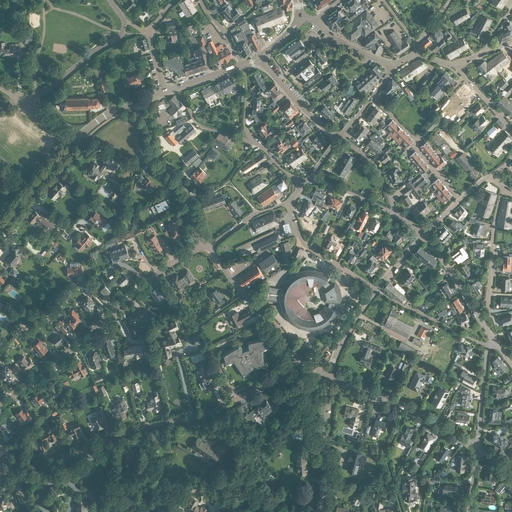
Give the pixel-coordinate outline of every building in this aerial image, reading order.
[(128,0),(123,5),(129,11),(136,5),(130,0),(128,0)] [(184,0),(179,4),(187,17),(196,11),(189,0),(184,0)] [(290,2),(290,0),(266,0),(267,2),(273,2),(273,0),(278,0),(278,4),(280,4),(280,6),(282,6),(282,9),(292,9),(292,2),(290,2)] [(313,0),(314,1),(312,2),(318,10),(328,3),(331,1),(331,0),(313,0)] [(357,0),(349,0),(344,3),(351,12),(355,9),(357,12),(358,11),(358,12),(361,10),(360,9),(362,8),(360,5),(361,4),(357,0)] [(491,0),(491,1),(502,9),(508,0),(491,0)] [(225,2),(225,1),(221,4),(218,6),(221,10),(224,7),(225,5),(227,4),(225,2)] [(227,7),(225,5),(224,7),(225,8),(222,11),(223,13),(223,14),(226,17),(231,12),(227,7)] [(347,16),(342,8),(326,20),(330,26),(342,18),(343,20),(347,16)] [(233,10),(231,12),(226,17),(230,22),(240,14),(235,9),(233,10)] [(280,9),(273,12),(268,14),(272,25),(287,20),(283,11),(280,9)] [(456,25),(470,17),(466,9),(451,17),(456,25)] [(379,25),(367,10),(349,24),(351,26),(344,32),(351,41),(362,32),(365,37),(379,25)] [(354,12),(347,16),(350,20),(358,14),(355,11),(354,12)] [(268,14),(254,19),(259,32),(266,29),(265,28),(272,25),(268,14)] [(471,29),(469,33),(487,42),(490,35),(486,33),(492,19),(482,15),(476,26),(475,26),(473,30),(471,29)] [(342,18),(330,26),(335,32),(350,20),(347,16),(343,20),(342,18)] [(239,25),(245,21),(243,17),(236,21),(239,25)] [(250,47),(251,46),(254,51),(261,47),(254,33),(253,34),(251,31),(245,22),(239,26),(241,29),(248,43),(250,47)] [(177,35),(175,35),(175,31),(173,32),(173,28),(166,29),(167,34),(165,35),(166,41),(169,41),(169,42),(170,43),(171,44),(173,44),(174,43),(175,42),(176,41),(176,40),(177,40),(177,35)] [(248,43),(241,29),(236,31),(247,55),(252,53),(253,52),(253,51),(250,47),(249,47),(247,43),(248,43)] [(436,29),(430,35),(431,36),(431,37),(433,39),(434,38),(436,41),(443,34),(438,29),(437,30),(436,29)] [(395,30),(387,35),(394,46),(392,48),(398,55),(413,45),(409,36),(405,39),(402,41),(395,30)] [(247,55),(236,31),(231,34),(243,57),(247,55)] [(374,42),(375,42),(376,41),(380,37),(375,31),(366,38),(363,46),(371,50),(374,42)] [(505,31),(497,35),(500,41),(502,42),(509,39),(505,31)] [(27,43),(29,37),(23,35),(21,41),(27,43)] [(427,38),(418,45),(422,51),(429,45),(430,46),(429,47),(435,53),(440,48),(434,42),(433,44),(430,40),(430,39),(432,41),(433,41),(434,40),(430,36),(428,38),(427,38)] [(139,40),(142,50),(148,49),(144,38),(139,40)] [(303,51),(302,49),(305,47),(299,38),(284,49),(286,51),(285,52),(285,53),(286,56),(287,56),(289,55),(291,57),(297,53),(298,55),(296,56),(299,60),(306,54),(304,51),(303,51)] [(463,38),(453,43),(457,49),(459,53),(462,52),(468,48),(463,38)] [(437,43),(441,48),(446,43),(443,39),(438,43),(437,43)] [(215,47),(212,41),(208,42),(214,53),(213,53),(220,65),(225,63),(225,62),(229,60),(229,61),(233,58),(228,48),(226,46),(223,47),(222,44),(215,47)] [(20,43),(9,44),(9,48),(5,48),(4,42),(0,42),(0,54),(0,55),(0,57),(10,56),(10,57),(16,57),(15,54),(20,54),(20,43)] [(374,42),(371,50),(372,51),(378,54),(378,53),(379,54),(381,51),(380,50),(382,46),(376,43),(375,42),(374,42)] [(453,43),(444,49),(447,54),(456,49),(457,49),(453,43)] [(194,57),(199,71),(205,70),(207,69),(200,48),(192,50),(194,57)] [(456,49),(447,54),(450,60),(460,54),(459,53),(457,49),(456,49)] [(328,59),(321,50),(315,55),(322,64),(328,59)] [(494,64),(499,70),(511,61),(503,51),(491,60),(494,64)] [(180,58),(178,54),(162,61),(164,65),(169,67),(172,68),(173,69),(175,70),(177,72),(179,74),(181,73),(185,72),(182,65),(180,58)] [(199,71),(194,57),(188,59),(189,63),(193,74),(199,71)] [(294,71),(299,77),(300,77),(302,79),(301,79),(307,86),(322,74),(317,67),(316,68),(314,66),(315,65),(309,59),(294,71)] [(418,73),(427,66),(420,59),(409,66),(412,70),(416,74),(418,73)] [(494,64),(491,60),(486,63),(485,61),(477,66),(483,73),(494,64)] [(189,63),(182,65),(185,72),(186,76),(189,75),(193,74),(189,63)] [(499,70),(494,64),(483,73),(489,81),(495,76),(495,75),(498,73),(497,72),(499,70)] [(370,71),(371,71),(378,78),(384,73),(377,65),(370,71)] [(412,70),(409,66),(399,72),(402,77),(412,70)] [(416,74),(412,70),(402,77),(407,83),(412,79),(413,77),(416,74)] [(371,71),(368,74),(375,83),(379,80),(378,78),(371,71)] [(434,96),(451,76),(446,71),(441,76),(442,77),(437,83),(438,84),(431,92),(434,96)] [(262,81),(258,72),(251,76),(252,78),(252,79),(254,82),(255,85),(258,89),(255,91),(258,94),(261,92),(267,87),(262,81)] [(137,73),(125,77),(128,86),(140,82),(137,73)] [(333,74),(319,84),(325,91),(335,84),(336,86),(337,86),(339,84),(339,83),(338,82),(338,81),(333,74)] [(375,83),(368,74),(363,78),(371,87),(375,83)] [(421,82),(419,84),(422,87),(424,86),(424,85),(430,79),(427,76),(421,82)] [(456,81),(451,76),(434,96),(438,99),(451,85),(452,86),(456,81)] [(230,77),(219,82),(225,93),(232,90),(234,93),(238,91),(230,77)] [(368,89),(371,87),(363,78),(360,81),(368,89)] [(399,91),(401,88),(398,85),(399,85),(392,79),(386,85),(387,86),(388,85),(395,92),(397,89),(399,91)] [(368,89),(360,81),(359,80),(355,84),(364,93),(368,89)] [(503,89),(508,85),(503,80),(498,84),(503,89)] [(225,93),(219,82),(212,86),(217,97),(225,93)] [(282,91),(275,84),(273,84),(270,87),(270,88),(265,93),(268,96),(270,95),(273,99),(282,91)] [(464,84),(456,93),(462,99),(459,103),(462,106),(467,100),(465,99),(472,91),(464,84)] [(207,87),(208,88),(201,91),(207,103),(213,100),(214,102),(217,100),(215,98),(217,97),(212,86),(211,85),(209,86),(207,87)] [(388,85),(387,86),(384,89),(390,95),(392,93),(393,94),(395,92),(388,85)] [(342,91),(342,92),(344,93),(348,96),(347,97),(348,98),(344,104),(352,109),(358,101),(351,96),(350,96),(353,92),(347,88),(342,91)] [(511,102),(504,95),(496,105),(507,114),(511,108),(511,102)] [(97,98),(88,99),(88,97),(65,98),(65,100),(65,107),(65,109),(88,109),(88,107),(98,107),(100,105),(100,100),(97,98)] [(168,102),(173,106),(168,111),(175,118),(185,108),(178,101),(177,101),(173,97),(168,102)] [(267,103),(269,106),(270,108),(271,108),(272,107),(272,108),(277,104),(272,98),(267,103)] [(254,99),(253,109),(268,111),(268,108),(264,107),(262,106),(261,107),(260,107),(261,100),(254,99)] [(295,106),(290,100),(281,108),(286,113),(295,106)] [(334,106),(338,111),(338,112),(342,115),(344,112),(348,115),(352,109),(344,104),(342,102),(338,106),(335,104),(335,105),(334,106)] [(481,113),(485,110),(479,103),(472,110),(471,111),(475,116),(480,112),(481,113)] [(278,105),(277,104),(272,109),(275,112),(280,107),(279,106),(278,105)] [(299,111),(295,106),(286,113),(291,119),(299,111)] [(325,117),(330,110),(325,106),(320,112),(321,113),(320,114),(322,115),(322,114),(325,117)] [(332,109),(330,110),(325,117),(327,119),(327,120),(329,121),(330,121),(333,119),(335,121),(338,117),(336,115),(337,114),(334,110),(336,109),(334,107),(332,109)] [(375,107),(371,112),(378,118),(382,112),(375,107)] [(268,111),(253,109),(252,116),(255,117),(255,119),(260,120),(260,117),(260,113),(265,113),(268,111)] [(378,118),(371,112),(367,118),(373,123),(378,118)] [(447,118),(443,113),(440,116),(449,126),(452,123),(449,119),(450,118),(448,117),(447,118)] [(188,120),(185,116),(178,120),(176,121),(177,125),(181,124),(188,120)] [(429,133),(440,122),(435,117),(424,128),(429,133)] [(472,125),(478,132),(485,126),(484,125),(488,122),(483,117),(480,120),(479,119),(472,125)] [(266,118),(265,118),(262,121),(264,124),(257,130),(261,134),(268,127),(267,125),(270,122),(266,118)] [(499,119),(495,123),(501,129),(504,125),(505,125),(499,119)] [(299,131),(307,125),(305,121),(304,122),(303,120),(297,125),(294,127),(298,132),(299,131)] [(384,124),(382,126),(389,134),(397,125),(392,120),(386,126),(384,124)] [(445,122),(440,126),(450,137),(455,133),(445,122)] [(195,130),(190,125),(186,129),(183,126),(174,133),(173,131),(170,134),(168,132),(164,135),(166,137),(165,138),(172,146),(178,141),(181,144),(192,134),(193,136),(196,133),(195,132),(196,131),(195,130)] [(309,126),(307,125),(299,131),(303,136),(305,134),(308,132),(309,134),(312,131),(311,129),(311,127),(310,126),(309,126)] [(359,128),(358,130),(364,134),(365,133),(367,134),(369,131),(368,130),(368,129),(362,125),(361,125),(359,127),(359,128)] [(397,125),(389,134),(394,139),(403,130),(398,125),(397,125)] [(493,126),(487,132),(492,137),(498,131),(493,126)] [(268,127),(261,134),(265,138),(265,139),(274,130),(271,128),(270,129),(268,127)] [(366,136),(364,134),(358,130),(356,132),(356,131),(354,134),(354,135),(360,140),(362,137),(364,138),(366,136)] [(403,130),(394,139),(400,144),(408,135),(403,130)] [(489,147),(497,155),(511,139),(511,137),(504,131),(489,147)] [(222,134),(219,134),(213,141),(226,151),(232,143),(234,141),(230,138),(229,140),(222,134)] [(276,135),(275,136),(273,138),(274,139),(271,142),(276,148),(282,143),(276,136),(276,135)] [(325,143),(326,141),(324,139),(322,140),(321,138),(320,139),(317,136),(316,137),(314,135),(308,141),(312,145),(314,143),(320,148),(325,143)] [(413,141),(408,135),(400,144),(405,149),(413,141)] [(369,141),(366,144),(367,145),(366,146),(369,148),(369,147),(371,149),(376,143),(379,140),(377,138),(376,139),(373,136),(369,141)] [(376,143),(371,149),(373,151),(375,153),(376,153),(378,151),(380,153),(382,151),(380,149),(381,148),(381,147),(383,146),(381,143),(384,140),(382,138),(379,140),(376,143)] [(299,143),(295,139),(290,143),(294,147),(299,143)] [(465,144),(468,148),(474,142),(471,139),(465,144)] [(427,155),(433,150),(426,142),(420,147),(427,155)] [(282,143),(276,148),(281,154),(289,147),(286,145),(285,146),(282,143)] [(382,152),(384,155),(380,158),(384,163),(391,157),(389,155),(388,156),(386,154),(390,151),(390,150),(391,149),(389,146),(385,150),(382,152)] [(452,151),(448,146),(443,150),(446,155),(452,151)] [(301,148),(294,153),(300,162),(307,157),(301,148)] [(199,156),(193,149),(182,159),(187,166),(199,156)] [(454,149),(449,154),(452,158),(458,154),(454,149)] [(196,168),(196,169),(190,176),(195,181),(193,182),(196,184),(197,183),(198,183),(206,175),(199,168),(210,157),(212,159),(213,158),(215,159),(218,156),(212,150),(207,155),(209,156),(196,168)] [(433,150),(427,155),(434,163),(440,158),(439,157),(433,150)] [(410,156),(409,157),(416,165),(422,160),(415,151),(410,156)] [(335,171),(345,177),(356,158),(346,152),(335,171)] [(300,162),(294,153),(292,153),(286,157),(293,167),(300,162)] [(472,179),(479,173),(472,164),(474,162),(470,157),(468,159),(463,153),(456,159),(472,179)] [(103,161),(102,163),(100,166),(95,163),(94,165),(93,165),(92,166),(92,167),(87,175),(96,181),(104,169),(102,168),(104,164),(112,170),(117,162),(107,155),(105,158),(104,157),(104,158),(102,160),(103,161)] [(264,155),(255,160),(257,165),(266,159),(264,155)] [(361,157),(358,160),(365,166),(364,167),(365,168),(363,171),(366,174),(368,172),(370,173),(373,170),(371,168),(372,167),(369,164),(369,163),(361,156),(361,157)] [(440,158),(434,163),(434,164),(439,169),(447,163),(442,157),(440,158)] [(257,165),(255,160),(242,168),(245,173),(257,165)] [(423,173),(429,168),(422,160),(416,165),(423,173)] [(267,166),(264,162),(257,168),(259,172),(267,166)] [(118,177),(124,181),(131,171),(125,166),(118,177)] [(390,177),(400,174),(397,168),(388,171),(390,174),(389,174),(390,177)] [(412,179),(408,181),(405,184),(409,188),(403,192),(405,196),(411,191),(418,186),(419,188),(426,182),(427,181),(420,172),(413,177),(412,179)] [(400,174),(390,177),(391,180),(392,180),(394,185),(397,184),(396,183),(402,180),(400,174)] [(142,183),(140,186),(145,190),(148,186),(154,190),(157,186),(151,181),(145,176),(141,182),(142,183)] [(264,182),(260,176),(247,184),(253,193),(268,184),(266,181),(264,182)] [(432,183),(429,186),(428,186),(434,192),(442,184),(438,178),(432,183)] [(276,183),(282,190),(287,187),(282,179),(276,183)] [(68,186),(62,181),(60,183),(57,181),(53,186),(54,187),(48,194),(54,200),(62,191),(63,192),(68,186)] [(275,184),(271,187),(258,197),(264,206),(278,197),(276,194),(280,191),(275,184)] [(443,184),(442,184),(434,192),(439,198),(447,190),(448,190),(443,184)] [(418,186),(411,191),(416,198),(423,192),(419,188),(418,186)] [(314,192),(311,199),(316,201),(319,202),(323,204),(324,204),(324,203),(325,200),(326,199),(324,198),(324,200),(323,199),(325,193),(320,190),(318,189),(317,189),(316,189),(314,192)] [(447,190),(439,198),(443,203),(452,195),(447,190)] [(496,195),(485,191),(477,214),(489,218),(496,195)] [(222,195),(215,197),(218,205),(225,203),(222,195)] [(152,203),(154,205),(150,207),(154,214),(158,211),(158,212),(159,211),(160,213),(166,210),(165,208),(169,206),(165,199),(162,200),(161,198),(163,198),(162,196),(156,199),(156,201),(152,203)] [(333,207),(337,198),(331,196),(328,201),(325,200),(324,203),(324,204),(327,205),(329,206),(333,207)] [(407,206),(411,203),(407,196),(403,199),(407,206)] [(93,203),(87,197),(82,203),(88,208),(93,203)] [(218,205),(215,197),(208,200),(211,208),(218,205)] [(343,201),(337,198),(333,207),(336,209),(334,212),(337,214),(336,216),(339,218),(342,210),(340,209),(343,201)] [(511,214),(511,200),(502,199),(499,213),(511,214)] [(204,211),(211,208),(208,200),(201,203),(204,211)] [(226,205),(231,211),(238,206),(233,200),(226,205)] [(315,205),(308,200),(307,202),(306,202),(303,205),(311,210),(315,205)] [(105,205),(100,201),(96,206),(102,209),(105,205)] [(427,205),(424,202),(423,201),(411,211),(418,220),(419,219),(420,221),(423,219),(421,217),(423,216),(419,212),(427,205)] [(419,212),(423,216),(430,210),(429,208),(433,205),(431,202),(429,203),(427,205),(419,212)] [(303,205),(301,208),(302,209),(300,210),(307,216),(309,217),(313,212),(311,210),(303,205)] [(346,211),(343,216),(346,218),(347,217),(350,219),(356,209),(355,208),(355,206),(352,205),(351,205),(351,206),(349,205),(347,211),(346,211)] [(236,218),(243,213),(238,206),(231,211),(236,218)] [(465,217),(469,212),(461,206),(457,211),(454,215),(461,221),(464,218),(465,217)] [(355,219),(351,227),(356,229),(355,230),(360,232),(361,232),(361,231),(370,212),(365,209),(362,215),(360,215),(357,220),(355,219)] [(43,219),(46,215),(42,212),(40,215),(33,210),(26,218),(33,224),(36,221),(38,223),(42,218),(43,219)] [(92,214),(87,221),(95,227),(98,224),(101,227),(106,220),(96,211),(93,215),(92,214)] [(258,233),(279,224),(274,213),(253,222),(258,233)] [(511,216),(511,214),(499,213),(498,220),(497,226),(510,228),(511,216)] [(43,219),(42,218),(38,223),(48,231),(55,223),(46,215),(43,219)] [(180,228),(177,220),(176,220),(176,218),(171,219),(171,222),(168,223),(170,230),(180,228)] [(375,218),(370,229),(376,232),(381,221),(380,221),(380,220),(378,219),(378,220),(375,218)] [(453,220),(448,226),(454,231),(460,225),(456,222),(456,223),(455,222),(453,220)] [(286,233),(292,232),(289,222),(283,224),(286,233)] [(476,222),(472,232),(483,236),(485,230),(487,226),(476,222)] [(326,234),(330,225),(325,223),(321,231),(326,234)] [(444,226),(440,230),(448,238),(453,234),(444,226)] [(182,235),(180,228),(170,230),(172,238),(176,237),(176,240),(181,238),(181,236),(182,235)] [(394,238),(392,236),(388,232),(384,237),(389,241),(392,238),(398,244),(402,239),(403,240),(406,237),(398,229),(395,233),(397,235),(394,238)] [(448,238),(440,230),(436,235),(444,243),(448,238)] [(131,237),(129,232),(116,237),(117,242),(131,237)] [(80,237),(75,243),(81,250),(86,246),(91,240),(92,239),(91,238),(86,233),(84,236),(83,235),(80,238),(80,237)] [(161,245),(155,235),(146,240),(149,244),(155,254),(163,249),(160,245),(161,245)] [(262,242),(255,245),(258,252),(276,244),(280,242),(277,235),(262,242)] [(340,239),(340,238),(337,236),(337,237),(334,235),(332,237),(331,236),(329,239),(330,241),(326,248),(328,250),(329,249),(332,251),(339,238),(340,239)] [(106,247),(115,244),(113,238),(109,240),(110,241),(105,243),(104,244),(102,245),(103,248),(106,247)] [(340,239),(339,238),(332,251),(336,253),(335,254),(337,256),(344,245),(341,243),(343,240),(340,238),(340,239)] [(480,244),(477,243),(477,239),(474,239),(474,242),(471,242),(471,246),(474,247),(474,255),(483,255),(484,250),(484,244),(480,244)] [(93,244),(91,245),(94,250),(101,245),(98,241),(97,241),(96,240),(92,243),(93,244)] [(390,252),(392,250),(388,247),(390,244),(386,240),(381,245),(383,246),(380,249),(388,256),(391,252),(390,252)] [(25,245),(35,255),(36,253),(39,250),(28,241),(25,245)] [(292,258),(289,244),(290,244),(290,241),(280,244),(282,254),(281,254),(282,259),(285,259),(286,263),(290,262),(289,258),(292,258)] [(13,251),(4,260),(11,265),(22,254),(21,245),(12,246),(13,251)] [(125,245),(117,248),(121,260),(129,257),(125,245)] [(431,269),(438,261),(421,246),(414,254),(431,269)] [(362,249),(358,256),(361,259),(367,250),(366,249),(364,247),(362,249)] [(385,259),(388,256),(380,249),(378,247),(375,250),(377,251),(375,253),(376,254),(383,260),(385,259)] [(448,247),(442,253),(445,256),(451,251),(448,247)] [(117,248),(109,251),(113,263),(121,260),(117,248)] [(355,255),(353,253),(354,251),(350,249),(349,251),(345,258),(350,262),(352,263),(353,263),(354,263),(357,257),(355,255)] [(455,253),(451,256),(455,261),(455,260),(456,262),(459,260),(458,259),(461,257),(462,258),(466,255),(463,251),(462,252),(459,249),(455,253)] [(58,258),(63,262),(65,259),(61,255),(62,254),(60,253),(57,256),(58,258)] [(273,254),(268,257),(274,265),(278,262),(273,254)] [(268,257),(264,260),(270,268),(274,265),(268,257)] [(368,264),(361,259),(359,261),(365,266),(362,268),(371,276),(375,272),(374,272),(370,268),(371,267),(368,264)] [(264,260),(260,263),(265,271),(270,268),(264,260)] [(374,272),(379,266),(375,262),(374,263),(371,260),(368,264),(371,267),(370,268),(374,272)] [(502,270),(503,270),(507,271),(507,273),(511,273),(511,263),(504,263),(503,267),(502,267),(502,270)] [(469,269),(466,264),(460,268),(463,273),(465,276),(471,273),(469,270),(469,269)] [(67,267),(68,276),(82,275),(81,266),(67,267)] [(257,266),(252,269),(258,277),(263,274),(257,266)] [(13,268),(9,273),(14,277),(9,283),(13,285),(18,279),(15,276),(18,272),(13,268)] [(252,269),(248,272),(254,280),(258,277),(252,269)] [(340,290),(339,286),(338,284),(335,280),(330,284),(326,280),(330,276),(328,275),(327,274),(326,274),(324,273),(323,272),(322,272),(321,271),(320,271),(317,270),(315,269),(314,270),(313,269),(308,269),(306,269),(306,270),(304,270),(302,271),(300,271),(299,271),(298,272),(296,273),(294,274),(292,275),(292,276),(291,277),(290,277),(289,278),(288,279),(287,280),(287,281),(286,281),(286,282),(285,283),(282,289),(268,287),(267,299),(280,301),(281,304),(282,309),(282,310),(283,312),(284,313),(284,314),(285,316),(286,317),(287,319),(288,320),(290,322),(292,323),(294,325),(295,325),(297,326),(297,327),(299,328),(300,327),(301,328),(302,328),(304,329),(305,329),(306,329),(308,330),(314,330),(314,329),(315,329),(318,328),(320,328),(322,327),(324,326),(325,326),(326,325),(327,324),(328,324),(330,323),(331,322),(333,320),(334,319),(334,318),(335,317),(336,315),(337,313),(338,313),(338,311),(333,309),(335,304),(341,305),(342,301),(342,297),(342,296),(341,294),(341,292),(340,290)] [(5,278),(4,280),(0,276),(0,285),(1,284),(3,286),(11,276),(9,274),(4,270),(1,274),(5,278)] [(408,270),(403,275),(411,281),(415,276),(408,270)] [(182,275),(180,276),(185,283),(187,282),(188,283),(193,280),(187,271),(182,274),(182,275)] [(248,272),(243,275),(249,284),(254,280),(248,272)] [(120,277),(116,280),(122,287),(126,283),(125,282),(128,280),(122,274),(119,276),(120,277)] [(178,278),(176,275),(169,280),(176,291),(184,286),(183,285),(185,283),(180,276),(178,278)] [(243,275),(239,278),(244,287),(249,284),(243,275)] [(411,281),(403,275),(399,280),(406,286),(411,281)] [(478,280),(470,285),(477,296),(481,293),(478,289),(482,287),(478,280)] [(106,285),(103,281),(95,288),(100,293),(98,295),(102,299),(105,296),(110,292),(105,286),(106,285)] [(401,302),(405,305),(408,300),(405,297),(406,296),(389,282),(383,289),(392,297),(393,297),(400,302),(401,302)] [(435,298),(451,288),(447,282),(439,287),(442,292),(440,293),(439,291),(436,293),(436,294),(434,295),(435,298)] [(80,287),(82,289),(86,294),(88,295),(90,293),(82,285),(80,287)] [(150,292),(157,300),(161,297),(161,298),(162,297),(164,300),(169,296),(166,293),(166,292),(160,285),(155,289),(150,292)] [(454,293),(451,288),(435,298),(436,300),(438,299),(444,296),(446,299),(454,293)] [(217,292),(215,290),(209,294),(216,304),(224,298),(219,291),(217,292)] [(175,297),(179,302),(184,299),(180,293),(175,297)] [(179,304),(173,296),(170,299),(174,304),(170,306),(171,308),(179,304)] [(83,302),(84,303),(81,305),(84,308),(87,311),(86,311),(88,313),(89,313),(90,313),(91,313),(92,313),(92,312),(93,311),(93,310),(93,309),(92,309),(92,308),(93,306),(91,304),(93,303),(87,297),(83,301),(83,302)] [(412,297),(409,301),(414,305),(417,301),(412,297)] [(501,297),(500,306),(509,306),(509,297),(501,297)] [(461,303),(458,298),(448,304),(450,307),(451,307),(452,308),(461,303)] [(420,310),(424,304),(419,301),(415,307),(420,310)] [(461,303),(452,308),(452,309),(453,311),(454,310),(456,313),(464,309),(461,303)] [(70,319),(76,325),(79,321),(76,318),(79,316),(72,309),(68,314),(69,314),(67,316),(70,319)] [(144,309),(134,311),(137,318),(149,315),(149,314),(145,311),(144,311),(144,309)] [(8,310),(4,314),(11,320),(15,316),(8,310)] [(137,318),(134,311),(133,312),(133,313),(127,317),(130,323),(127,326),(128,327),(130,332),(132,336),(136,334),(132,325),(136,322),(134,320),(137,318)] [(239,316),(237,312),(228,317),(230,320),(232,324),(231,324),(233,327),(242,323),(242,322),(251,318),(248,311),(242,314),(241,315),(239,316)] [(457,317),(462,326),(464,324),(466,327),(470,324),(469,322),(470,321),(469,320),(468,318),(466,314),(461,316),(460,315),(457,316),(457,317)] [(499,320),(501,325),(502,325),(502,326),(507,324),(508,325),(511,323),(511,322),(511,323),(511,322),(511,315),(511,314),(500,318),(500,319),(499,320)] [(396,317),(391,315),(390,316),(389,315),(384,325),(408,338),(414,327),(396,318),(396,317)] [(68,320),(64,316),(58,322),(62,325),(66,322),(66,323),(65,323),(71,330),(73,328),(74,328),(75,326),(76,325),(70,319),(68,321),(67,320),(68,320)] [(164,319),(166,324),(162,327),(168,339),(159,341),(163,357),(171,356),(169,348),(182,345),(181,343),(177,335),(176,335),(174,330),(178,328),(174,320),(173,321),(171,316),(164,319)] [(428,331),(421,327),(417,334),(425,338),(428,331)] [(56,346),(63,340),(59,334),(52,340),(56,346)] [(198,334),(191,337),(194,342),(196,341),(196,342),(201,339),(198,334)] [(102,344),(107,357),(113,355),(114,356),(117,355),(116,347),(116,344),(115,338),(110,340),(108,335),(101,337),(102,338),(101,339),(103,343),(104,343),(102,344)] [(414,337),(411,342),(420,347),(423,342),(414,337)] [(226,353),(224,356),(226,363),(226,361),(232,360),(234,363),(238,369),(237,369),(238,369),(240,368),(245,373),(243,374),(250,370),(249,366),(250,366),(249,363),(247,360),(251,358),(252,362),(253,365),(254,364),(256,367),(264,366),(262,366),(262,360),(265,358),(264,358),(263,351),(262,348),(268,345),(269,346),(266,339),(262,339),(262,338),(258,339),(253,340),(248,342),(249,346),(249,349),(247,349),(247,351),(246,352),(244,351),(242,352),(240,349),(238,346),(234,348),(229,350),(226,353)] [(34,348),(41,355),(48,350),(44,345),(44,346),(39,340),(35,344),(34,343),(29,347),(32,350),(34,348)] [(413,357),(418,350),(401,341),(399,344),(398,343),(395,347),(397,348),(413,357)] [(364,342),(362,347),(366,348),(363,354),(360,362),(370,366),(373,358),(370,357),(372,350),(379,353),(381,348),(364,342)] [(130,358),(142,355),(140,344),(128,347),(128,348),(124,349),(125,357),(130,356),(130,358)] [(458,351),(469,356),(470,355),(472,356),(474,351),(472,350),(473,348),(471,348),(471,347),(470,346),(469,346),(465,345),(465,346),(462,344),(458,351)] [(319,350),(322,347),(320,345),(315,350),(315,349),(312,352),(310,354),(308,356),(309,357),(311,355),(312,355),(313,354),(314,353),(314,354),(317,352),(319,350)] [(325,348),(321,352),(328,358),(331,355),(326,351),(327,350),(325,348)] [(328,358),(321,352),(317,357),(319,359),(320,357),(325,361),(328,358)] [(88,355),(88,356),(86,357),(90,366),(99,363),(102,362),(99,353),(95,354),(95,353),(88,355)] [(26,369),(33,364),(29,358),(27,360),(23,356),(17,361),(21,366),(21,367),(22,369),(23,369),(23,370),(24,370),(25,370),(26,369)] [(500,373),(501,373),(508,368),(498,357),(490,364),(493,367),(494,365),(498,370),(498,371),(500,373)] [(86,369),(83,363),(81,364),(80,361),(78,361),(77,361),(75,361),(75,362),(75,363),(74,364),(76,368),(74,369),(72,366),(66,368),(68,371),(67,372),(70,377),(71,377),(71,378),(77,375),(76,374),(78,373),(80,377),(88,373),(86,369)] [(16,362),(14,365),(19,371),(22,369),(16,362)] [(398,369),(390,365),(385,375),(387,376),(387,377),(390,379),(391,378),(393,379),(397,370),(399,371),(398,371),(402,373),(407,364),(403,362),(399,370),(398,369)] [(216,370),(212,363),(207,365),(209,368),(210,368),(212,372),(216,370)] [(16,377),(9,369),(8,368),(9,368),(7,366),(6,365),(0,369),(0,370),(0,371),(0,373),(8,384),(11,383),(17,378),(16,377)] [(462,380),(473,385),(476,378),(466,373),(467,371),(463,369),(460,374),(464,376),(462,380)] [(201,377),(200,375),(198,377),(199,379),(200,380),(201,383),(198,384),(201,390),(204,389),(206,393),(213,389),(211,384),(209,385),(208,383),(207,380),(210,378),(212,377),(209,371),(204,373),(206,377),(203,378),(202,379),(202,378),(201,378),(201,377)] [(417,371),(409,388),(417,392),(422,383),(424,384),(426,381),(429,382),(432,376),(428,374),(428,375),(425,373),(424,375),(417,371)] [(52,383),(51,383),(46,387),(49,390),(48,391),(52,397),(58,392),(58,391),(55,387),(56,386),(53,382),(52,383)] [(131,384),(133,392),(140,391),(137,382),(131,384)] [(64,393),(60,384),(56,386),(62,394),(64,393)] [(97,387),(101,396),(107,394),(103,385),(97,387)] [(461,393),(460,405),(470,406),(471,395),(466,394),(466,393),(468,389),(462,386),(460,390),(463,391),(463,393),(461,393)] [(504,396),(507,396),(508,389),(493,387),(492,394),(493,394),(493,396),(494,396),(495,397),(498,397),(499,396),(500,397),(500,396),(504,396)] [(437,399),(435,398),(432,403),(440,407),(448,393),(440,389),(437,395),(439,396),(437,399)] [(36,403),(39,407),(47,401),(44,398),(45,398),(40,392),(38,394),(37,394),(32,398),(33,399),(31,401),(34,405),(36,403)] [(148,397),(150,402),(147,403),(149,411),(152,410),(152,412),(160,410),(160,408),(162,407),(160,394),(148,397)] [(112,409),(117,420),(118,419),(119,420),(127,416),(124,411),(128,409),(123,398),(115,402),(117,405),(113,407),(113,408),(112,409)] [(260,406),(259,405),(254,409),(263,420),(268,416),(267,414),(273,409),(266,401),(262,405),(262,404),(260,406)] [(49,411),(54,416),(58,413),(54,407),(49,411)] [(89,418),(95,431),(106,426),(104,423),(108,421),(102,407),(95,409),(97,414),(89,418)] [(358,410),(346,407),(344,415),(351,417),(350,423),(354,425),(358,410)] [(24,425),(32,418),(24,408),(22,410),(22,409),(15,414),(24,425)] [(455,422),(469,423),(470,415),(467,415),(467,413),(458,411),(458,414),(456,414),(455,422)] [(489,412),(489,413),(489,414),(490,415),(490,417),(490,418),(490,419),(489,419),(489,423),(500,424),(501,420),(498,420),(498,415),(497,415),(497,411),(490,411),(489,412)] [(246,412),(241,416),(247,423),(252,419),(246,412)] [(377,420),(376,420),(371,436),(377,437),(379,429),(385,430),(387,423),(380,421),(382,417),(378,416),(377,420)] [(16,431),(13,427),(11,429),(4,421),(0,424),(0,427),(8,438),(16,431)] [(61,431),(67,428),(64,423),(63,421),(58,423),(59,425),(58,425),(61,431)] [(69,427),(70,429),(68,430),(71,438),(74,436),(76,440),(80,438),(77,431),(80,429),(78,423),(69,427)] [(371,426),(364,424),(362,432),(368,434),(371,426)] [(403,433),(398,442),(400,443),(400,444),(407,447),(407,446),(408,447),(413,438),(411,437),(413,435),(412,434),(415,430),(406,425),(404,430),(403,434),(403,433)] [(39,438),(41,441),(37,443),(41,452),(47,449),(43,440),(48,438),(50,442),(58,438),(53,427),(44,432),(46,435),(39,438)] [(419,446),(427,451),(436,437),(428,432),(422,441),(419,446)] [(497,437),(499,434),(495,432),(493,434),(489,440),(495,445),(499,438),(497,437)] [(500,437),(499,438),(495,445),(498,446),(497,447),(501,449),(502,447),(503,448),(507,442),(506,442),(507,439),(502,436),(501,438),(500,437)] [(197,438),(191,447),(196,451),(194,453),(199,456),(200,454),(214,463),(220,454),(232,446),(228,438),(212,448),(197,438)] [(448,454),(450,450),(443,445),(439,452),(437,451),(433,456),(442,462),(444,459),(447,460),(450,455),(448,454)] [(128,454),(126,455),(127,460),(130,459),(131,463),(136,462),(133,452),(135,451),(135,449),(127,451),(128,454)] [(357,474),(360,463),(365,464),(367,456),(363,455),(363,453),(353,450),(352,454),(350,453),(347,461),(350,462),(347,471),(357,474)] [(298,475),(308,474),(308,470),(310,470),(310,466),(307,466),(307,463),(308,463),(308,454),(305,455),(304,452),(302,452),(302,455),(297,455),(298,475)] [(429,456),(424,453),(421,459),(425,462),(429,456)] [(463,470),(465,456),(456,456),(456,457),(454,457),(452,459),(452,461),(456,461),(455,470),(463,470)] [(444,479),(448,473),(443,470),(438,476),(438,478),(444,479)] [(486,474),(485,480),(492,482),(492,480),(497,481),(498,476),(493,475),(494,473),(486,472),(486,474)] [(404,484),(403,484),(403,492),(403,495),(405,495),(405,501),(414,501),(414,495),(416,495),(416,487),(415,487),(415,480),(413,480),(413,477),(405,477),(405,480),(404,480),(404,484)] [(187,488),(194,493),(198,485),(191,481),(187,488)] [(507,485),(505,483),(501,488),(504,490),(506,487),(507,489),(506,490),(511,496),(511,484),(511,485),(510,483),(507,485)] [(442,495),(449,495),(449,493),(458,494),(459,485),(443,484),(442,495)] [(355,490),(354,494),(356,495),(353,501),(354,501),(353,504),(358,506),(359,503),(361,503),(364,495),(362,493),(355,490)] [(185,503),(188,504),(185,509),(190,511),(206,511),(208,511),(206,509),(203,507),(203,508),(201,506),(200,508),(196,506),(198,502),(193,499),(194,498),(192,497),(190,496),(185,503)] [(376,500),(374,511),(376,511),(389,511),(390,511),(382,509),(384,497),(377,496),(376,500)] [(88,511),(87,511),(87,510),(86,499),(75,499),(75,511),(88,511)] [(4,509),(5,508),(5,507),(6,506),(9,507),(10,509),(14,506),(11,502),(4,500),(0,501),(0,508),(1,510),(3,508),(4,509)]
